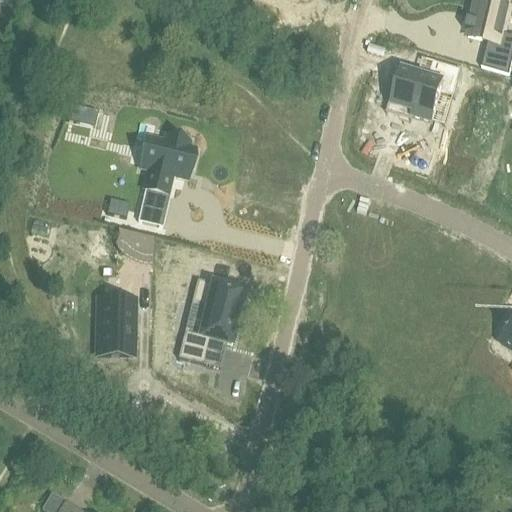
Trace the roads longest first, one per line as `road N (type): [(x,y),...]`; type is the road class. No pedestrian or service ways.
road 1 (residential): [(237,511),(324,175)]
road 2 (residential): [(0,406),(186,511)]
road 3 (residential): [(511,249),(417,200),(324,175)]
road 4 (residential): [(324,175),(364,0)]
